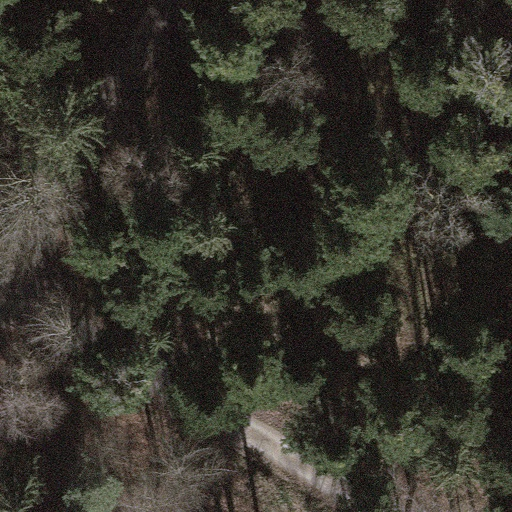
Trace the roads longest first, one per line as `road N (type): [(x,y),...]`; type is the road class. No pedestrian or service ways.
road 1 (track): [(0,280),(384,511)]
road 2 (track): [(0,288),(172,0)]
